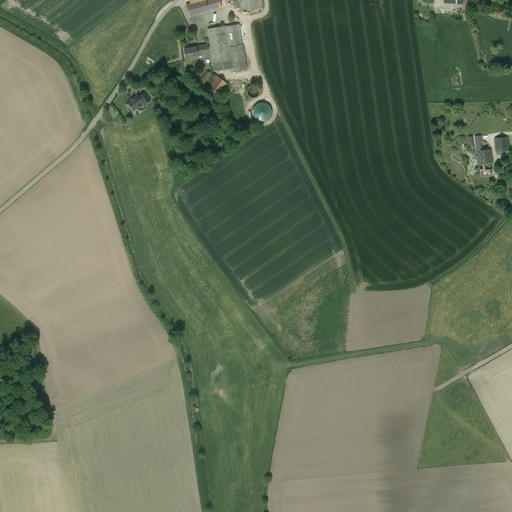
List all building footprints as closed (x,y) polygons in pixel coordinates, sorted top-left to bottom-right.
[(186,5),(189,17),(221,7),(218,0),(188,0),(190,4),(186,5)] [(260,0),(238,0),(241,12),(262,8),(260,0)] [(239,25),(225,27),(231,61),(232,69),(232,72),(242,70),(238,46),(242,45),(239,25)] [(225,26),(207,29),(213,64),(231,61),(225,27),(225,26)] [(207,44),(195,47),(196,47),(197,56),(209,54),(207,44)] [(242,45),(238,46),(242,70),(247,69),(243,45),(242,45)] [(197,56),(196,47),(195,47),(184,49),(185,59),(198,57),(197,56)] [(231,61),(213,64),(214,72),(232,69),(231,61)] [(208,71),(201,81),(204,83),(211,73),(208,71)] [(215,76),(207,88),(220,96),(228,85),(215,76)] [(257,86),(247,87),(247,97),(257,96),(257,86)] [(144,93),(138,98),(142,103),(144,105),(150,100),(144,93)] [(135,97),(130,101),(128,103),(128,104),(131,107),(133,110),(136,107),(137,108),(141,105),(140,105),(142,103),(138,98),(137,96),(135,98),(135,97)] [(506,137),(495,139),(496,153),(508,151),(506,137)] [(482,151),(477,151),(477,156),(476,156),(476,160),(478,160),(478,165),(493,163),(491,150),(482,151)] [(502,199),(498,206),(510,212),(511,208),(507,206),(508,203),(502,199)]
